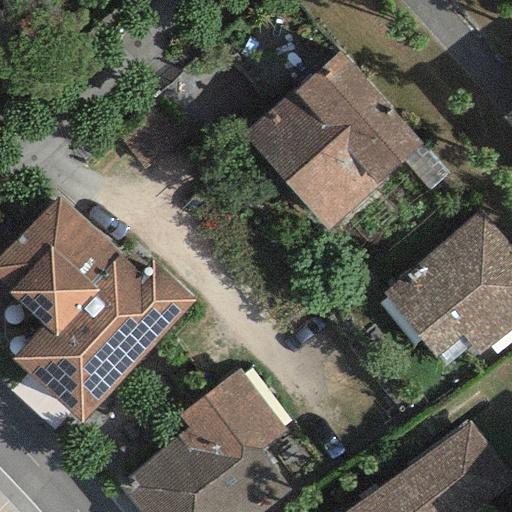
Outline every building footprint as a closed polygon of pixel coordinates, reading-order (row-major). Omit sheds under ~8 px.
[(426,162),(348,76),(256,158),(334,244),(426,162)] [(3,231),(0,233),(0,375),(53,425),(67,411),(80,424),(196,301),(147,254),(133,268),(56,195),(13,241),(3,231)] [(511,340),(511,258),(480,225),(391,310),(464,386),(511,340)] [(245,394),(124,489),(141,511),(280,511),(316,484),(245,394)] [(503,511),(463,455),(380,511),(503,511)]
